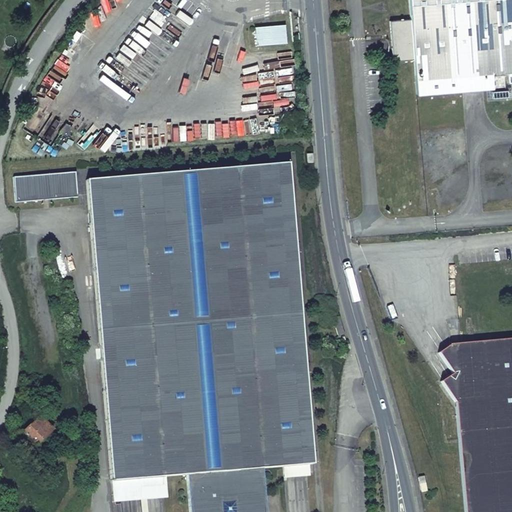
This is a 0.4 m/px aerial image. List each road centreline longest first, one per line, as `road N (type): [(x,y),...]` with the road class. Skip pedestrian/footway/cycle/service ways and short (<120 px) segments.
road 1 (tertiary): [(391,451),(328,206),(313,0)]
road 2 (unknown): [(372,233),(354,0)]
road 3 (unknown): [(511,219),(335,237)]
road 4 (tertiary): [(79,0),(31,60),(0,147)]
road 5 (unknown): [(132,0),(90,56),(85,81),(110,104),(142,106)]
road 6 (tertiary): [(0,289),(12,344),(0,416)]
road 7 (unknown): [(207,1),(142,106)]
